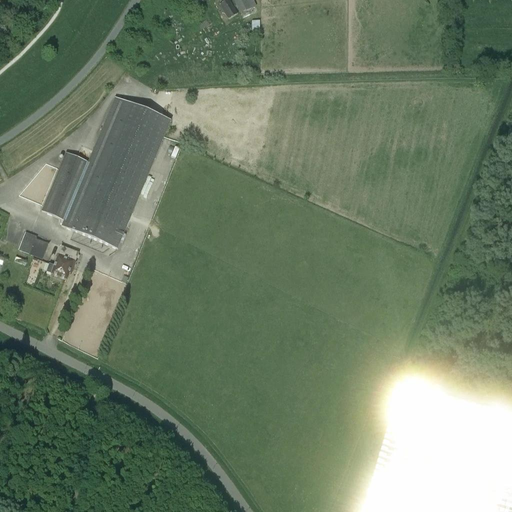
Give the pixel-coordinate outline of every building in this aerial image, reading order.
[(194,14),(206,6),(201,0),(183,0),(190,8),(194,14)] [(238,16),(228,1),(228,0),(219,6),(228,21),(238,16)] [(245,0),(234,0),(240,13),(249,10),(245,0)] [(115,99),(113,102),(88,164),(66,154),(41,212),(64,222),(61,227),(117,250),(170,122),(115,99)] [(19,248),(18,251),(42,260),(48,245),(47,244),(35,240),(36,238),(25,234),(24,237),(23,237),(19,248)] [(46,273),(51,275),(67,281),(71,269),(73,270),(75,263),(79,254),(61,247),(54,267),(49,265),(46,273)] [(511,511),(511,416),(401,384),(399,383),(387,427),(363,511),(511,511)]
